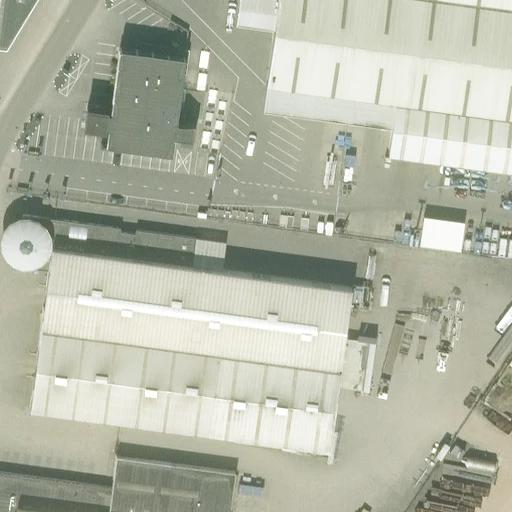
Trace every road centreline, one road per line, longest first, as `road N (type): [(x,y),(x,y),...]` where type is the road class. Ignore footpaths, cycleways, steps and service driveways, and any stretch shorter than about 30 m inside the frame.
road 1 (unknown): [(0,162),(511,212)]
road 2 (unclassified): [(0,147),(86,0)]
